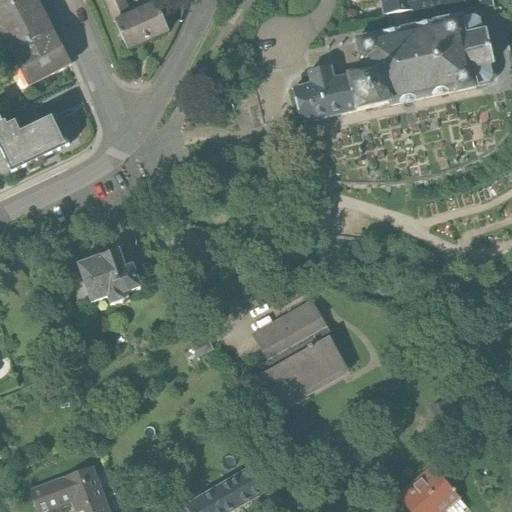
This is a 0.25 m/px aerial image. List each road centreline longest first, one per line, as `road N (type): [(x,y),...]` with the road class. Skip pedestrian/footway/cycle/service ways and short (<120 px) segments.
road 1 (residential): [(208,0),(124,146)]
road 2 (residential): [(124,146),(65,0)]
road 3 (residential): [(124,146),(0,217)]
